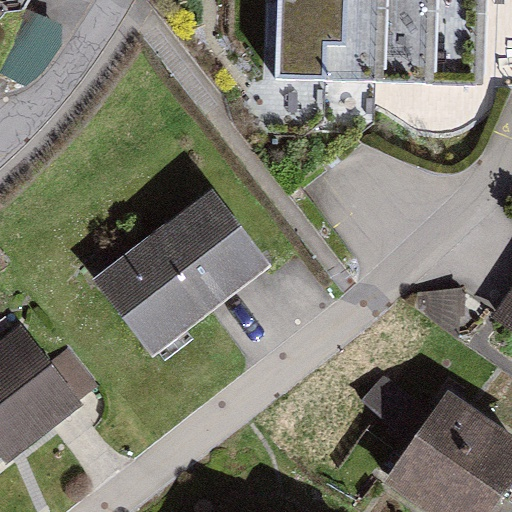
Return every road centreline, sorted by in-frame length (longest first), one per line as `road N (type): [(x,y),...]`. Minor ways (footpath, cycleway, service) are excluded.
road 1 (residential): [(101,511),(366,307),(466,209)]
road 2 (residential): [(0,152),(125,0)]
